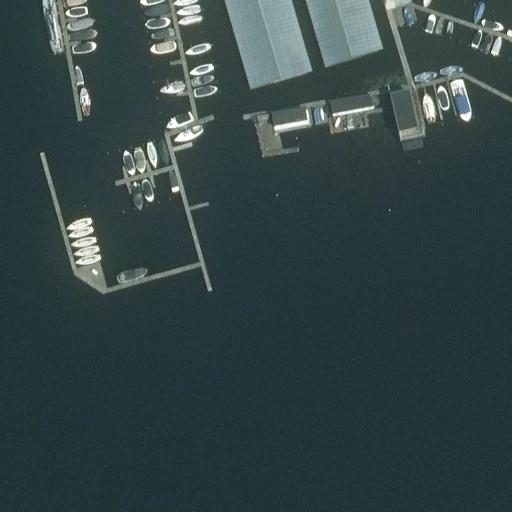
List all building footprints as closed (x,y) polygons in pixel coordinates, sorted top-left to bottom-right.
[(225,0),(252,91),(309,74),(287,0),(225,0)] [(309,0),(329,66),(381,51),(366,0),(309,0)] [(359,82),(360,90),(388,88),(387,80),(359,82)] [(409,93),(390,98),(391,103),(398,136),(417,131),(409,93)] [(312,108),(252,119),(261,159),(284,154),(281,133),(315,127),(312,108)]
